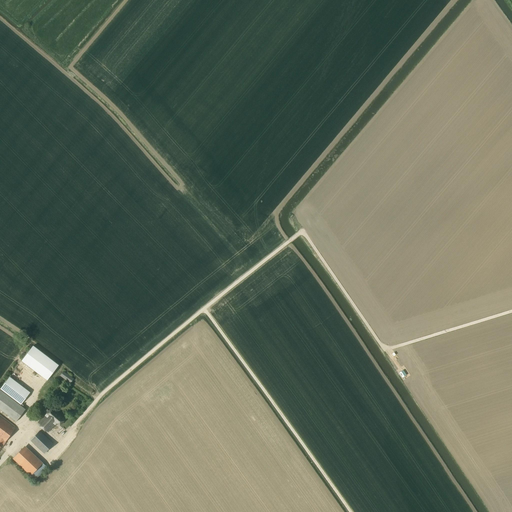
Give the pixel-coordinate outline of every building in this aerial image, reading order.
[(21,361),(38,374),(47,380),(59,365),(33,346),(21,361)] [(74,379),(64,371),(60,376),(71,383),(74,379)] [(0,389),(21,404),(30,393),(9,377),(0,389)] [(0,389),(0,409),(16,422),(25,409),(0,389)] [(38,423),(40,425),(39,426),(45,432),(46,431),(48,432),(57,423),(59,426),(63,421),(50,409),(48,412),(47,411),(46,412),(47,413),(38,423)] [(0,449),(0,450),(5,443),(15,428),(14,427),(15,426),(0,414),(0,449)] [(39,431),(30,440),(44,454),(53,444),(39,431)] [(25,446),(13,459),(31,476),(35,480),(47,468),(43,463),(25,446)]
